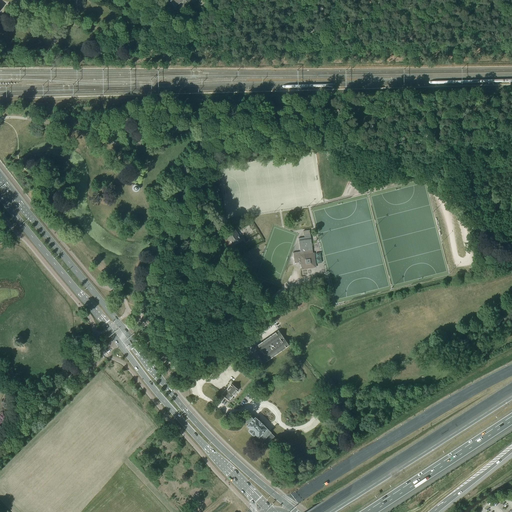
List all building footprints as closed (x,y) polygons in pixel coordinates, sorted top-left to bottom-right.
[(170,0),(165,4),(173,15),(189,4),(190,5),(196,0),(170,0)] [(233,246),(241,241),(234,230),(226,235),(233,246)] [(312,254),(312,251),(312,250),(310,234),(304,235),(304,238),(298,239),(300,252),(293,253),(295,264),(301,263),(302,270),(316,267),(314,254),(312,254)] [(288,345),(279,331),(278,330),(278,331),(255,347),(254,347),(255,348),(265,362),(265,363),(266,362),(288,346),(289,346),(289,345),(288,345)] [(334,394),(337,392),(336,391),(338,389),(331,379),(326,382),(334,394)] [(238,389),(232,384),(231,384),(222,394),(222,395),(228,401),(229,401),(230,400),(229,400),(238,391),(239,390),(238,389)] [(351,395),(351,392),(348,392),(348,399),(348,401),(357,400),(357,396),(357,395),(351,395)] [(274,437),(270,433),(271,432),(267,429),(263,426),(263,425),(262,424),(262,423),(262,422),(261,421),(260,422),(258,420),(258,421),(255,417),(254,418),(253,417),(250,415),(244,421),(248,424),(246,426),(250,429),(248,431),(254,436),(255,434),(258,437),(258,438),(262,441),(263,441),(267,444),(274,437)]
